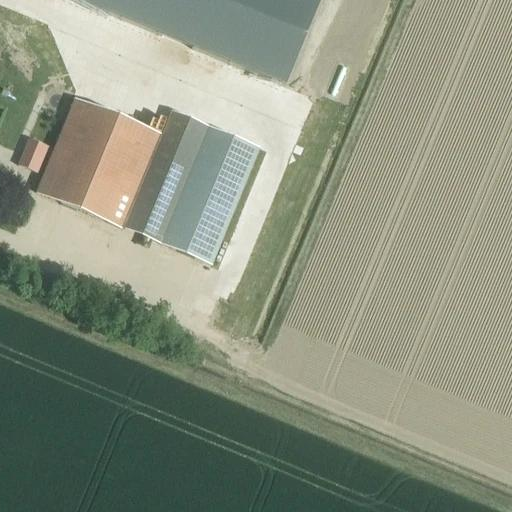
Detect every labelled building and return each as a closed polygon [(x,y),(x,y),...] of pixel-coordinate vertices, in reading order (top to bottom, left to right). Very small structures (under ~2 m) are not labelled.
[(315,0),(72,0),(71,4),(279,90),(315,0)] [(121,232),(160,140),(74,104),(36,197),(121,232)] [(170,116),(160,140),(121,232),(158,247),(207,131),(170,116)] [(258,153),(207,131),(158,247),(210,269),(258,153)] [(182,302),(195,307),(200,296),(186,291),(182,302)]
